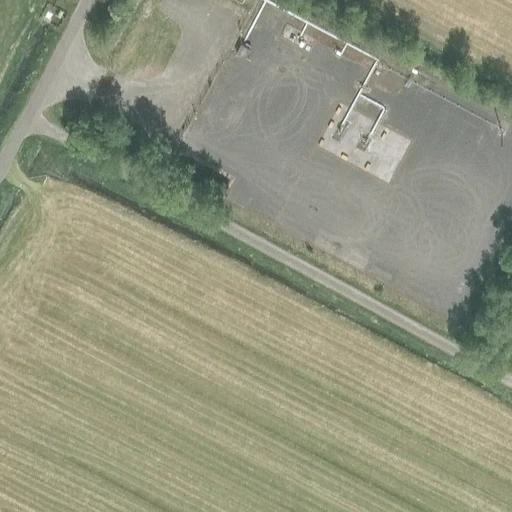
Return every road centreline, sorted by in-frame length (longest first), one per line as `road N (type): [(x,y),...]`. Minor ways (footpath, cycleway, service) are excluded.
road 1 (unknown): [(387,325),(18,140)]
road 2 (unclassified): [(0,176),(91,0)]
